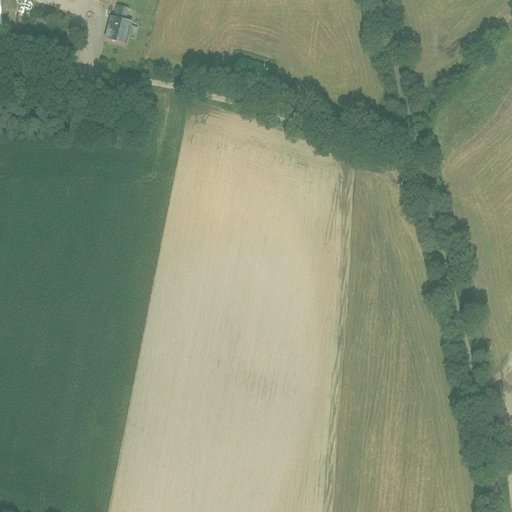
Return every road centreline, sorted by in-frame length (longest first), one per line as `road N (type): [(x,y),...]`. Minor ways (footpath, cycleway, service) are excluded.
road 1 (residential): [(419,156),(276,112),(0,65)]
road 2 (residential): [(500,511),(419,156)]
road 3 (residential): [(419,156),(378,0)]
